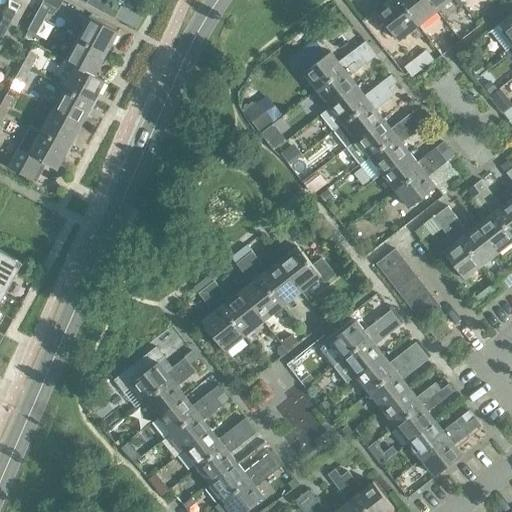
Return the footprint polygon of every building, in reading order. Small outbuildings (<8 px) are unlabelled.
[(105,2),(100,0),(87,0),(86,3),(100,11),(105,2)] [(375,11),(398,40),(418,25),(398,0),(385,0),(387,1),(375,11)] [(398,0),(418,25),(437,10),(429,0),(398,0)] [(429,0),(437,10),(449,0),(429,0)] [(44,20),(51,6),(43,1),(35,15),(44,20)] [(100,11),(114,19),(119,11),(105,2),(100,11)] [(0,23),(8,28),(16,13),(8,9),(0,23)] [(511,55),(511,13),(491,30),(507,51),(505,53),(509,58),(511,55)] [(44,20),(35,15),(27,30),(36,34),(44,20)] [(88,16),(76,38),(106,54),(118,31),(88,16)] [(0,23),(0,41),(1,42),(8,28),(0,23)] [(94,75),(106,54),(76,38),(64,60),(104,81),(105,80),(94,75)] [(338,62),(330,52),(303,72),(317,90),(344,69),(371,48),(365,41),(338,62)] [(371,48),(344,69),(317,90),(330,107),(357,86),(350,77),(377,56),(371,48)] [(426,50),(404,67),(412,77),(433,60),(426,50)] [(30,51),(22,65),(30,69),(38,55),(30,51)] [(92,103),(104,81),(64,60),(74,66),(63,87),(92,103)] [(30,69),(22,65),(14,79),(23,84),(30,69)] [(343,123),(370,103),(389,88),(397,82),(391,74),(364,95),(357,86),(330,107),(321,114),(334,131),(343,123)] [(490,80),(483,86),(490,95),(497,89),(490,80)] [(81,125),(92,103),(63,87),(51,109),(81,125)] [(347,148),(383,119),(376,110),(395,95),(389,88),(370,103),(343,123),(334,131),(347,148)] [(497,91),(490,97),(502,113),(510,107),(497,91)] [(0,109),(7,113),(15,98),(6,94),(0,105),(0,109)] [(261,132),(273,123),(257,103),(246,112),(261,132)] [(417,108),(410,114),(413,118),(415,121),(423,115),(417,108)] [(69,147),(81,125),(51,109),(39,131),(69,147)] [(347,148),(360,164),(415,121),(413,118),(410,114),(390,128),(383,119),(347,148)] [(383,174),(409,153),(402,143),(421,128),(415,121),(360,164),(373,181),(383,174)] [(57,169),(69,147),(39,131),(28,152),(19,147),(8,167),(33,180),(43,162),(57,169)] [(303,156),(294,144),(282,153),(291,165),(303,156)] [(436,147),(416,162),(409,153),(383,174),(396,190),(442,154),(436,147)] [(449,149),(442,154),(447,162),(455,156),(449,149)] [(436,187),(428,177),(447,162),(442,154),(396,190),(409,208),(436,187)] [(323,183),(316,174),(304,183),(311,192),(323,183)] [(479,193),(511,234),(511,199),(511,198),(502,206),(481,179),(473,185),(479,193)] [(328,189),(320,195),(326,203),(334,197),(328,189)] [(477,225),(499,252),(511,241),(511,234),(479,193),(472,198),(487,217),(477,225)] [(440,212),(446,219),(482,265),(499,252),(477,225),(468,232),(448,205),(440,212)] [(482,265),(446,219),(440,212),(433,217),(453,243),(443,252),(464,279),(482,265)] [(423,224),(414,231),(421,240),(430,233),(423,224)] [(278,261),(301,291),(320,276),(325,283),(335,275),(322,257),(312,264),(298,246),(283,227),(273,234),(288,253),(278,261)] [(384,274),(404,259),(395,248),(376,264),(384,274)] [(0,332),(0,305),(22,264),(23,263),(0,249),(0,342),(4,335),(0,332)] [(244,257),(282,306),(301,291),(278,261),(267,270),(252,251),(244,257)] [(240,291),(263,321),(282,306),(244,257),(236,264),(251,283),(240,291)] [(411,268),(407,263),(404,259),(384,274),(391,283),(411,268)] [(411,268),(391,283),(399,293),(419,278),(411,268)] [(399,293),(406,303),(426,288),(419,278),(399,293)] [(206,287),(244,336),(263,321),(240,291),(229,300),(214,281),(206,287)] [(201,321),(224,351),(244,336),(206,287),(198,293),(213,312),(201,321)] [(406,303),(414,313),(434,297),(426,288),(406,303)] [(434,297),(414,313),(422,323),(441,307),(434,297)] [(390,310),(364,331),(356,320),(329,341),(343,359),(396,317),(390,310)] [(396,317),(343,359),(333,366),(346,383),(356,375),(383,355),(375,345),(402,325),(396,317)] [(436,340),(450,330),(441,317),(427,327),(436,340)] [(293,335),(281,344),(287,351),(298,342),(293,335)] [(416,343),(390,364),(383,355),(356,375),(369,392),(422,351),(416,343)] [(276,347),(275,355),(278,359),(287,351),(281,344),(276,347)] [(145,400),(171,379),(191,364),(185,357),(166,372),(158,362),(164,357),(156,347),(113,380),(124,393),(133,386),(145,400)] [(409,388),(402,379),(428,358),(422,351),(369,392),(382,409),(409,388)] [(191,364),(171,379),(145,400),(158,417),(184,396),(177,387),(196,372),(191,364)] [(435,382),(416,398),(409,388),(382,409),(395,426),(441,390),(435,382)] [(192,406),(184,396),(158,417),(171,434),(198,413),(217,398),(225,392),(219,384),(192,406)] [(428,412),(447,397),(455,391),(449,384),(441,390),(395,426),(408,442),(435,422),(428,412)] [(97,392),(86,401),(95,413),(106,404),(97,392)] [(217,398),(198,413),(171,434),(184,450),(211,430),(203,420),(222,405),(217,398)] [(461,416),(442,431),(435,422),(408,442),(422,459),(448,438),(467,423),(461,416)] [(462,456),(454,445),(480,425),(475,417),(448,438),(422,459),(435,477),(462,456)] [(218,439),(211,430),(184,450),(197,467),(250,425),(245,418),(218,439)] [(364,423),(355,430),(362,438),(370,431),(364,423)] [(237,463),(230,453),(256,432),(250,425),(197,467),(211,484),(237,463)] [(216,506),(217,506),(277,459),(271,451),(244,472),(237,463),(211,484),(206,488),(219,504),(216,506)] [(245,511),(264,497),(256,487),(282,466),(277,459),(217,506),(220,511),(245,511)] [(327,475),(348,501),(339,508),(341,511),(369,511),(341,476),(335,469),(327,475)] [(341,476),(369,511),(389,511),(394,509),(373,481),(363,490),(348,471),(341,476)] [(162,482),(153,489),(160,497),(169,490),(162,482)] [(341,511),(339,508),(334,511),(326,511),(309,489),(301,495),(314,511),(341,511)] [(294,501),(302,511),(314,511),(301,495),(294,501)]
